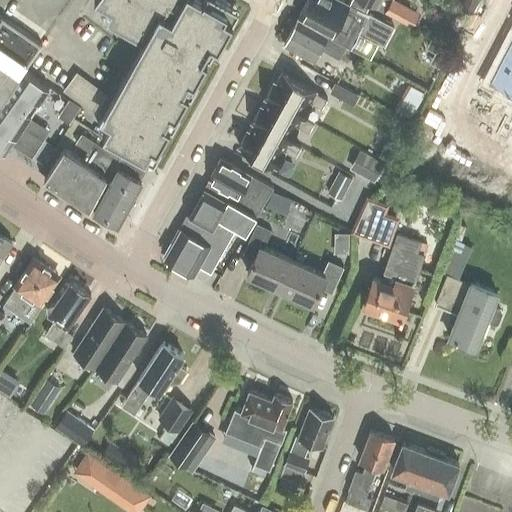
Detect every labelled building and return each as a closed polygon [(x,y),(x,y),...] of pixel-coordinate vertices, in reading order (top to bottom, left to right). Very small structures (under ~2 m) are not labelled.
[(114,9),(129,18),(128,21),(149,33),(151,30),(162,37),(151,57),(148,55),(140,69),(143,70),(132,90),(129,88),(122,102),(125,103),(114,123),(111,121),(104,134),(103,134),(103,135),(145,159),(152,146),(157,149),(170,126),(165,123),(171,113),(176,116),(189,93),(184,90),(189,80),(194,83),(207,60),(202,57),(210,42),(218,47),(233,21),(224,16),(231,4),(222,0),(95,0),(94,2),(95,3),(112,12),(114,9)] [(394,27),(342,0),(306,0),(298,16),(299,16),(332,34),(330,37),(347,46),(356,30),(384,45),(394,27)] [(397,0),(390,0),(384,13),(412,27),(420,12),(397,0)] [(0,103),(24,70),(42,44),(0,15),(0,28),(7,34),(4,38),(0,34),(0,103)] [(345,47),(297,19),(284,44),(312,60),(319,47),(338,58),(345,47)] [(511,37),(490,80),(506,88),(511,91),(511,37)] [(34,110),(43,95),(48,88),(24,70),(0,103),(0,150),(5,154),(26,123),(24,121),(32,109),(34,110)] [(77,71),(63,90),(95,113),(108,95),(77,71)] [(281,72),(276,82),(274,81),(265,97),(267,98),(302,116),(310,102),(322,108),(327,98),(281,72)] [(498,85),(490,80),(485,90),(490,93),(493,94),(498,85)] [(341,99),(347,89),(334,82),(329,92),(341,99)] [(409,84),(394,109),(410,118),(424,93),(409,84)] [(493,94),(500,98),(506,88),(498,85),(493,94)] [(511,91),(506,88),(500,98),(508,102),(511,94),(511,91)] [(69,98),(62,108),(58,115),(69,122),(79,106),(69,98)] [(252,122),(253,122),(289,140),(297,126),(308,132),(314,122),(302,116),(267,98),(262,106),(261,105),(252,122)] [(248,130),(239,146),(275,166),(284,150),(295,156),(300,146),(289,140),(253,122),(249,130),(248,130)] [(479,180),(496,161),(460,128),(443,147),(479,180)] [(107,176),(113,167),(119,156),(104,146),(103,147),(81,133),(76,142),(88,151),(82,160),(64,148),(44,178),(89,208),(107,176)] [(119,156),(113,167),(117,168),(93,211),(117,223),(142,180),(141,179),(149,164),(123,149),(119,156)] [(349,169),(374,182),(384,163),(359,150),(349,169)] [(209,178),(205,185),(257,214),(273,187),(221,157),(209,178)] [(340,171),(328,193),(336,197),(341,199),(352,177),(340,171)] [(181,228),(165,257),(194,273),(199,264),(210,271),(229,237),(235,227),(246,233),(256,215),(257,214),(205,185),(204,188),(181,228)] [(273,191),(266,206),(285,215),(292,199),(273,191)] [(353,230),(388,243),(396,219),(382,214),(385,206),(367,199),(353,230)] [(247,273),(280,288),(293,260),(263,247),(271,229),(256,223),(243,252),(254,257),(247,273)] [(459,225),(454,239),(455,240),(460,242),(466,228),(459,225)] [(340,231),(339,249),(352,250),(353,232),(340,231)] [(417,252),(420,241),(397,233),(393,244),(393,243),(381,280),(373,277),(364,304),(386,311),(384,315),(398,320),(399,316),(401,317),(412,286),(413,286),(424,254),(417,252)] [(0,260),(12,243),(0,234),(0,260)] [(458,279),(471,246),(460,242),(455,240),(442,272),(458,279)] [(23,296),(26,291),(40,300),(57,275),(34,259),(4,303),(18,313),(27,299),(23,296)] [(293,260),(280,288),(313,302),(320,287),(332,292),(343,266),(328,260),(322,273),(293,260)] [(447,309),(449,306),(459,310),(449,336),(475,347),(486,320),(494,324),(498,323),(502,313),(500,309),(491,306),(497,292),(471,282),(470,284),(447,275),(435,304),(447,309)] [(71,281),(56,303),(50,305),(49,307),(49,314),(56,318),(46,333),(65,346),(72,335),(65,331),(91,294),(71,281)] [(95,366),(125,321),(103,307),(73,352),(95,366)] [(147,335),(125,321),(95,366),(117,380),(147,335)] [(179,381),(186,370),(177,363),(183,354),(163,341),(139,378),(140,378),(133,388),(126,399),(139,407),(152,386),(159,391),(160,389),(166,389),(170,382),(179,381)] [(1,372),(0,373),(0,391),(11,399),(21,384),(1,372)] [(43,413),(61,387),(47,378),(30,404),(43,413)] [(285,428),(282,427),(292,400),(274,393),(272,399),(249,390),(241,411),(235,409),(236,408),(234,407),(225,431),(226,431),(227,430),(261,444),(251,468),(252,468),(254,464),(269,470),(280,442),(281,442),(286,428),(285,427),(285,428)] [(192,409),(173,396),(159,418),(178,430),(192,409)] [(303,471),(308,457),(305,456),(310,441),(322,446),(333,416),(310,408),(306,419),(305,418),(298,436),(296,435),(285,464),(303,471)] [(73,441),(86,423),(66,409),(53,428),(73,441)] [(214,436),(193,422),(171,455),(192,469),(214,436)] [(168,446),(178,430),(169,424),(158,439),(168,446)] [(383,467),(394,438),(370,429),(360,458),(367,461),(362,472),(355,470),(348,489),(351,490),(346,501),(367,509),(371,498),(365,496),(377,465),(383,467)] [(426,450),(403,441),(392,470),(409,477),(405,489),(411,491),(437,501),(442,489),(448,491),(459,462),(443,456),(445,453),(445,454),(445,453),(427,446),(426,447),(427,447),(426,450)] [(125,451),(116,464),(130,473),(139,459),(125,451)] [(123,499),(134,484),(87,453),(77,468),(123,499)] [(418,500),(413,511),(436,511),(434,506),(418,500)] [(213,511),(215,508),(211,507),(203,503),(198,511),(213,511)]
